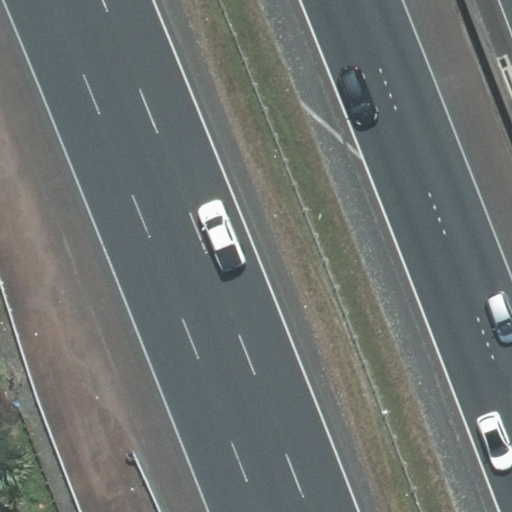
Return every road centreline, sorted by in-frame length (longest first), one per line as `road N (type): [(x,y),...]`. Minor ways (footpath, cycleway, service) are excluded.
road 1 (motorway): [(309,511),(100,0)]
road 2 (motorway): [(354,0),(511,419)]
